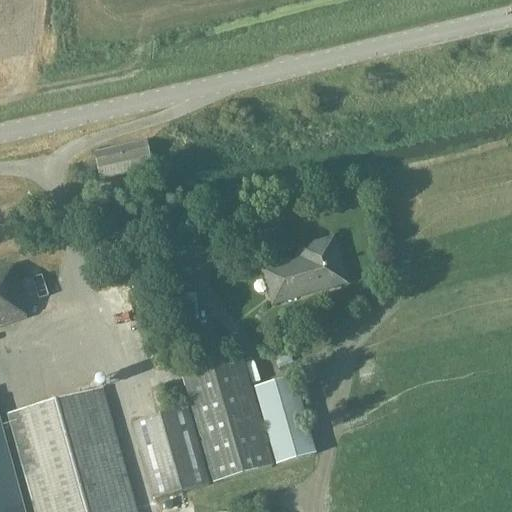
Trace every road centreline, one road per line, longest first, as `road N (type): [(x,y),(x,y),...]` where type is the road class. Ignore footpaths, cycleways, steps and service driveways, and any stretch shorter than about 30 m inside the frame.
road 1 (tertiary): [(0,137),(511,19)]
road 2 (track): [(0,97),(234,57),(311,68)]
